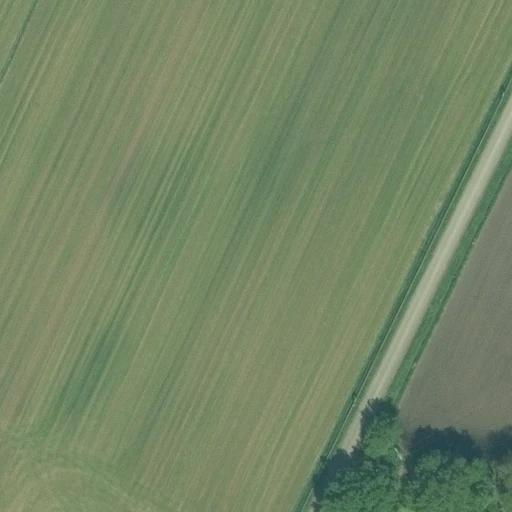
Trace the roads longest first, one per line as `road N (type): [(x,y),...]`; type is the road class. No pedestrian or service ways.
road 1 (unclassified): [(511,120),(321,511)]
road 2 (track): [(505,511),(335,481)]
